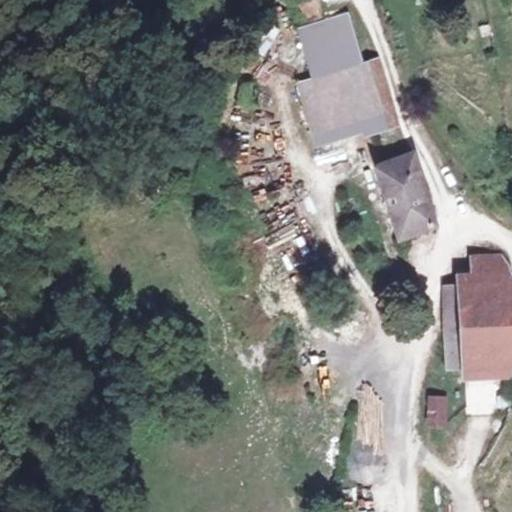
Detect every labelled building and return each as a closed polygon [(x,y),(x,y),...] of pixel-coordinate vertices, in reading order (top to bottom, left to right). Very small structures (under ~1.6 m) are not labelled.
[(355,65),(342,17),(295,30),(308,76),(292,80),(311,149),(394,126),(376,59),(355,65)] [(279,250),(286,268),(314,258),(307,239),(279,250)] [(468,273),(453,274),(460,384),(511,380),(511,279),(509,280),(507,252),(467,254),(468,273)] [(445,429),(447,396),(426,395),(424,428),(445,429)] [(374,511),(373,481),(360,482),(361,511),(374,511)]
